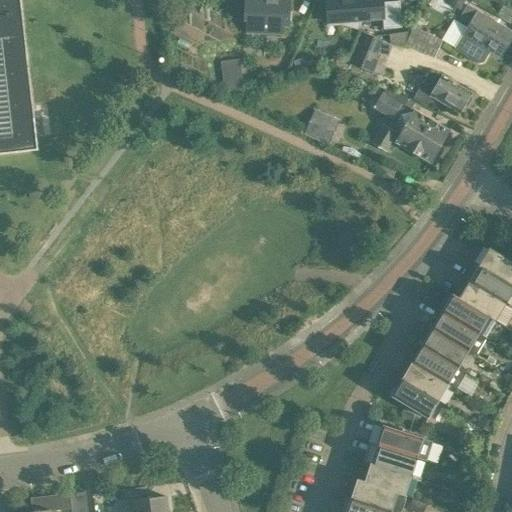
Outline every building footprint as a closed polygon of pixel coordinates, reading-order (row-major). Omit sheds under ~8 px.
[(0,0),(0,156),(43,152),(26,0),(0,0)] [(235,20),(234,31),(270,34),(271,26),(278,26),(279,7),(277,7),(276,0),(233,0),(232,19),(235,20)] [(355,27),(358,21),(378,22),(378,33),(396,34),(398,7),(381,6),(381,0),(324,0),(323,19),(338,20),(355,27)] [(466,28),(453,50),(464,56),(469,55),(476,45),(500,59),(511,38),(511,32),(466,5),(456,22),(466,28)] [(404,45),(432,58),(440,41),(412,28),(404,45)] [(348,64),(371,73),(384,42),(360,33),(348,64)] [(302,56),(292,59),(295,70),(306,66),(302,56)] [(413,98),(426,106),(431,97),(458,113),(457,114),(458,115),(471,92),(470,92),(470,93),(441,76),(441,77),(430,70),(413,98)] [(240,76),(222,78),(224,93),(242,90),(240,76)] [(391,118),(386,127),(382,125),(371,144),(385,152),(387,149),(391,152),(396,143),(430,163),(448,131),(410,110),(414,103),(385,89),(382,94),(381,94),(373,108),(391,118)] [(300,133),(327,146),(338,121),(313,109),(300,133)] [(350,148),(343,146),(340,151),(358,159),(360,155),(354,150),(350,148)] [(511,262),(489,249),(477,267),(511,287),(511,262)] [(511,287),(477,267),(468,283),(505,305),(511,292),(511,287)] [(468,283),(458,299),(458,300),(495,321),(505,305),(468,283)] [(452,295),(442,312),(485,338),(495,321),(458,300),(458,299),(452,295)] [(431,329),(468,351),(475,355),(485,338),(442,312),(431,329)] [(431,329),(421,346),(458,368),(468,351),(431,329)] [(411,363),(448,385),(456,390),(466,373),(458,368),(421,346),(411,363)] [(411,363),(401,379),(438,401),(448,385),(411,363)] [(438,401),(401,379),(391,397),(427,419),(438,401)] [(373,406),(369,413),(380,419),(383,411),(373,406)] [(487,434),(493,425),(483,418),(477,427),(487,434)] [(382,426),(375,446),(416,459),(422,439),(382,426)] [(375,446),(369,465),(410,478),(416,459),(375,446)] [(369,465),(364,482),(363,483),(397,494),(396,494),(404,496),(410,478),(369,465)] [(356,480),(350,498),(391,510),(396,494),(397,494),(363,483),(364,482),(356,480)] [(143,487),(120,491),(122,502),(131,501),(132,511),(167,511),(166,497),(145,499),(143,487)] [(71,509),(71,511),(87,511),(85,492),(69,494),(71,509)] [(49,511),(50,511),(71,509),(69,494),(30,498),(31,511),(49,511)] [(345,511),(396,511),(391,510),(350,498),(345,511)]
